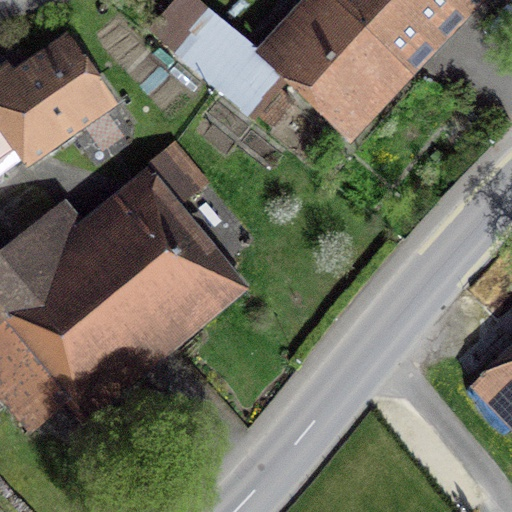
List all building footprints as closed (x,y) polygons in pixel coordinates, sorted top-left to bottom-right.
[(484,0),(310,0),(264,48),(353,135),(484,0)] [(296,94),(182,2),(155,36),(268,128),(296,94)] [(66,39),(0,82),(0,141),(23,176),(116,116),(66,39)] [(63,207),(0,260),(0,422),(41,470),(247,296),(144,175),(81,228),(63,207)] [(511,350),(465,397),(511,444),(511,350)]
